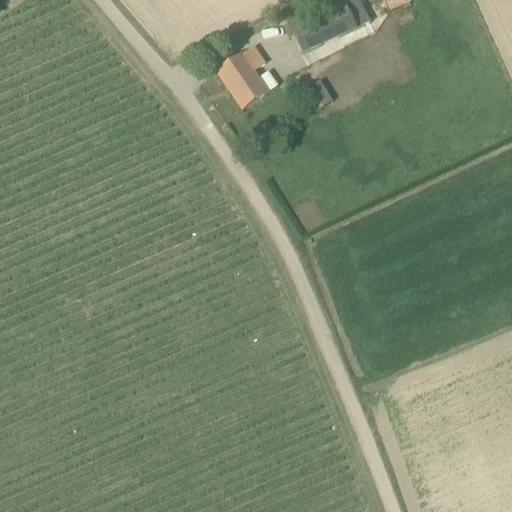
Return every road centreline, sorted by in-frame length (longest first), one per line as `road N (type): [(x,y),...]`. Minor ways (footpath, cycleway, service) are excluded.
road 1 (track): [(177,94),(268,218),(307,292),(389,511)]
road 2 (residential): [(177,94),(96,0)]
